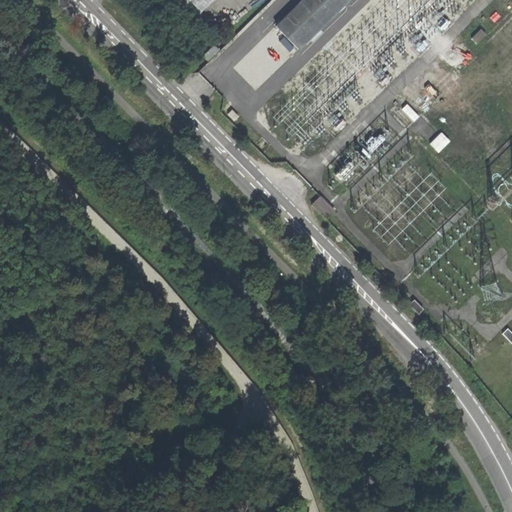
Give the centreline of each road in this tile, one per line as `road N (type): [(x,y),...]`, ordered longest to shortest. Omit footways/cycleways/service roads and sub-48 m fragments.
road 1 (secondary): [(183,110),(433,364),(511,492)]
road 2 (secondary): [(75,0),(183,110)]
road 3 (track): [(320,511),(252,390)]
